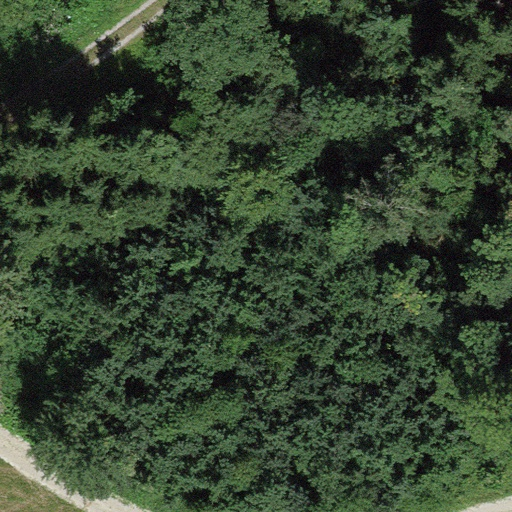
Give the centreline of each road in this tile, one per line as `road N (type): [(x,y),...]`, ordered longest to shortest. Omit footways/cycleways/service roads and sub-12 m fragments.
road 1 (track): [(166,0),(0,115)]
road 2 (track): [(0,437),(127,511)]
